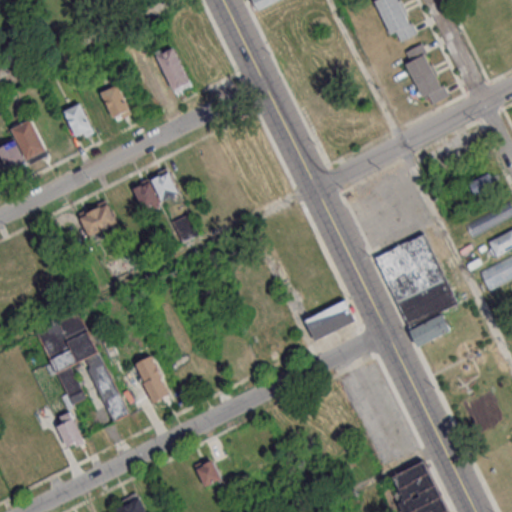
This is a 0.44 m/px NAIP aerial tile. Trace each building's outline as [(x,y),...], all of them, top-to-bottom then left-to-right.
[(253,11),(275,0),(252,0),(249,2),(253,11)] [(401,0),(408,14),(405,16),(409,24),(411,22),(416,32),(402,39),(398,30),(391,33),(374,0),(401,0)] [(404,63),(409,61),(405,51),(422,42),(427,52),(424,54),(441,86),(445,84),(452,97),(434,106),(429,94),(422,98),(404,63)] [(173,46),(190,81),(174,90),(157,55),(173,46)] [(136,65),(155,56),(172,91),(153,100),(136,65)] [(0,60),(8,57),(14,70),(0,77),(0,60)] [(118,84),(131,109),(114,117),(102,92),(118,84)] [(303,106),(312,124),(339,110),(330,92),(303,106)] [(82,101),(99,93),(111,118),(94,126),(82,101)] [(64,110),(80,102),(93,127),(76,136),(64,110)] [(31,118),(46,149),(28,159),(12,128),(31,118)] [(0,152),(0,147),(16,139),(27,161),(9,170),(0,152)] [(468,182),(491,170),(498,185),(475,196),(468,182)] [(169,171),(179,193),(165,200),(154,178),(169,171)] [(133,187),(150,179),(161,200),(144,209),(133,187)] [(465,222),(471,235),(511,216),(511,204),(511,202),(465,222)] [(80,218),(109,203),(118,221),(89,236),(80,218)] [(172,221),(190,212),(200,234),(183,243),(172,221)] [(488,240),(511,228),(511,247),(496,255),(488,240)] [(279,245),(311,229),(345,298),(313,314),(279,245)] [(376,256),(424,233),(459,304),(411,327),(376,256)] [(511,254),(480,269),(488,289),(511,278),(511,254)] [(304,320),(345,300),(355,320),(314,340),(304,320)] [(99,351),(56,372),(36,332),(80,311),(99,351)] [(411,329),(412,328),(444,313),(452,329),(418,345),(411,329)] [(113,419),(84,361),(100,353),(129,411),(113,419)] [(136,363),(152,355),(171,393),(155,401),(136,363)] [(72,404),(58,374),(72,367),(87,397),(72,404)] [(56,426),(74,417),(85,439),(68,448),(56,426)] [(197,468),(214,460),(223,478),(205,486),(197,468)] [(402,511),(397,502),(403,499),(392,475),(424,460),(449,511),(402,511)] [(119,511),(118,509),(140,497),(147,511),(119,511)]
